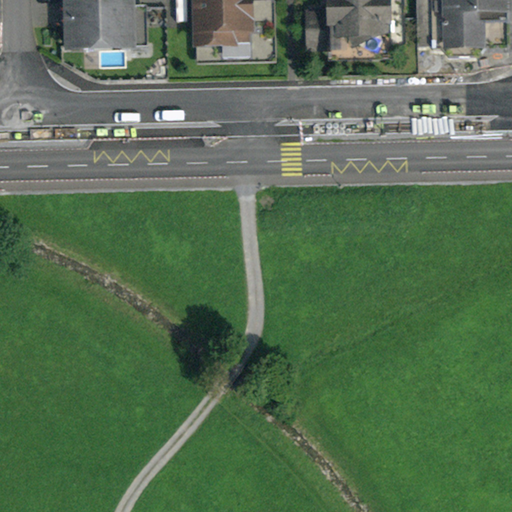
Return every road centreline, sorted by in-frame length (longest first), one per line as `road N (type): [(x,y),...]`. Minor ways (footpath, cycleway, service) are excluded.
road 1 (secondary): [(511,99),(18,111)]
road 2 (track): [(240,105),(248,336),(233,369),(119,511)]
